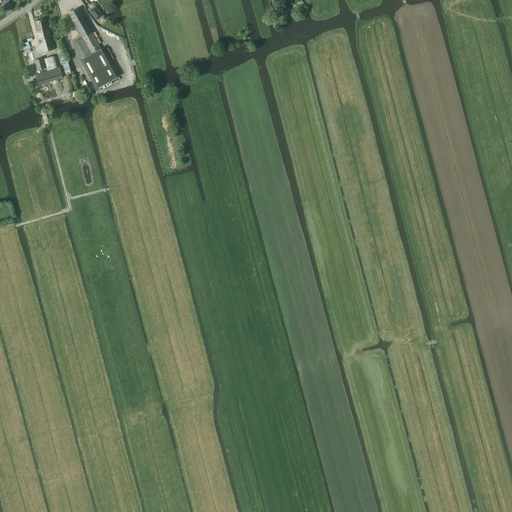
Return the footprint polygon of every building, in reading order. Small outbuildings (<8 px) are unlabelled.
[(96,20),(102,15),(95,7),(90,11),(96,20)] [(103,47),(100,48),(78,8),(69,13),(82,38),(72,43),(80,59),(80,60),(95,88),(119,75),(103,47)] [(46,18),(34,21),(36,31),(41,30),(40,28),(48,26),(46,18)] [(41,30),(36,31),(42,52),(55,49),(54,45),(53,45),(48,26),(40,28),(41,30)] [(33,41),(28,42),(23,44),(24,47),(22,48),(23,51),(30,49),(28,42),(33,41)] [(46,70),(58,66),(55,55),(43,59),(46,70)] [(65,73),(71,72),(67,60),(66,55),(60,57),(65,73)] [(37,70),(45,68),(42,58),(34,60),(37,70)] [(39,85),(63,78),(59,67),(35,74),(39,85)]
